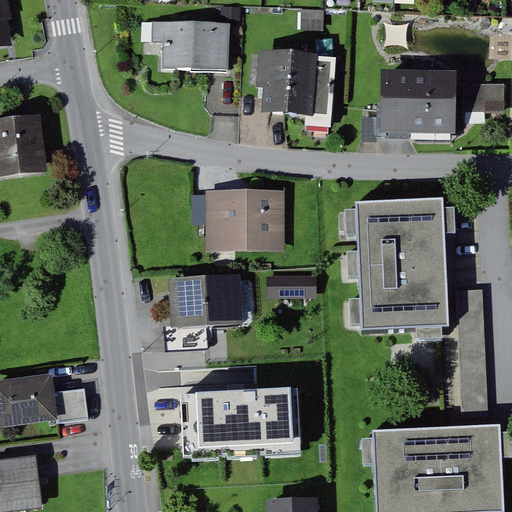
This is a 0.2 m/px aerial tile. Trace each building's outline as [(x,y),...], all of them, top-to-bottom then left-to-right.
[(0,0),(0,49),(17,47),(9,0),(0,0)] [(329,11),(307,10),(307,32),(329,32),(329,11)] [(236,27),(159,24),(158,44),(169,44),(168,72),(223,75),(234,75),(236,27)] [(336,129),(341,60),(264,55),(261,90),(269,91),(268,115),(311,117),(310,128),(336,129)] [(385,74),(385,137),(393,137),(461,138),(461,74),(385,74)] [(0,181),(52,175),(45,118),(0,123),(0,181)] [(228,193),(212,193),(212,253),(289,253),(289,193),(228,193)] [(349,243),(357,243),(355,200),(346,200),(349,243)] [(368,335),(454,331),(447,205),(361,209),(368,335)] [(174,301),(176,330),(247,326),(244,278),(173,282),(174,301)] [(360,320),(360,291),(350,291),(351,320),(360,320)] [(487,291),(461,293),(468,421),(493,420),(487,291)] [(446,416),(462,415),(460,371),(443,372),(446,416)] [(0,385),(0,432),(62,424),(55,378),(0,385)] [(336,378),(218,388),(224,457),(342,447),(336,378)] [(509,511),(506,431),(379,437),(382,511),(509,511)] [(40,459),(0,463),(0,511),(46,511),(40,459)] [(322,511),(322,502),(272,504),(271,511),(322,511)]
